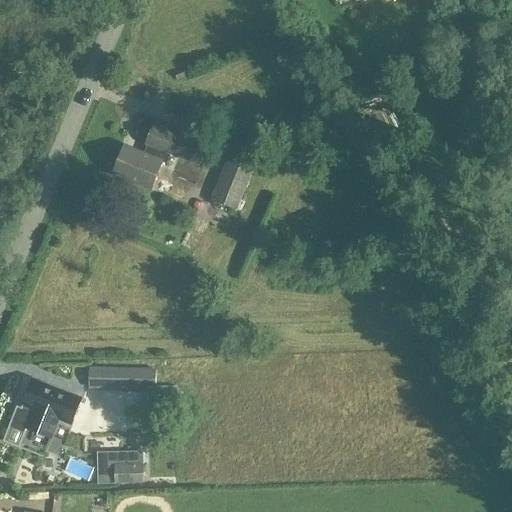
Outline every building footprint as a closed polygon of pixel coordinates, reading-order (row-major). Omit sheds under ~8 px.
[(393,132),(375,98),(354,109),(372,143),(393,132)] [(155,127),(148,144),(143,156),(126,148),(115,173),(150,188),(161,163),(167,166),(172,154),(200,165),(207,147),(155,127)] [(211,201),(237,211),(261,151),(235,141),(211,201)] [(155,390),(156,370),(89,369),(89,389),(155,390)] [(79,402),(77,396),(32,380),(22,409),(17,407),(9,427),(24,433),(26,428),(52,438),(58,420),(66,423),(72,420),(79,402)] [(155,391),(154,418),(176,418),(177,387),(157,386),(157,391),(155,391)] [(142,485),(142,464),(114,465),(115,485),(142,485)]
